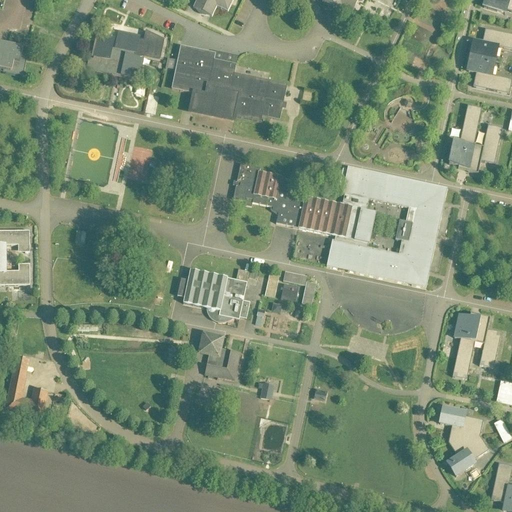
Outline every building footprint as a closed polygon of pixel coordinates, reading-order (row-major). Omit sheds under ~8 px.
[(202,15),(209,0),(197,0),(198,0),(193,10),(202,15)] [(209,0),(202,15),(212,19),(217,9),(228,14),(234,0),(209,0)] [(325,0),(323,6),(339,13),(342,7),(353,13),(359,0),(325,0)] [(511,14),(511,0),(485,0),(483,9),(504,16),(505,12),(511,14)] [(42,35),(48,11),(40,9),(34,33),(42,35)] [(474,44),(471,59),(493,63),(496,49),(511,52),(511,37),(485,32),(482,45),(474,44)] [(143,61),(140,60),(141,57),(159,60),(163,42),(146,33),(144,43),(139,42),(140,40),(118,35),(117,44),(114,43),(114,42),(97,38),(93,60),(94,60),(94,63),(90,62),(87,73),(115,79),(116,77),(122,78),(122,79),(139,83),(143,61)] [(0,72),(4,73),(4,74),(4,75),(24,79),(26,66),(27,62),(21,61),(23,51),(0,46),(0,72)] [(282,112),(287,87),(269,83),(234,76),(236,67),(214,63),(216,55),(181,48),(172,92),(197,98),(196,105),(234,119),(234,120),(261,125),(262,119),(279,122),(282,112)] [(493,63),(471,59),(468,74),(475,75),(472,89),(509,97),(511,82),(490,78),(493,63)] [(315,95),(304,93),(302,103),(312,105),(315,95)] [(447,168),(467,172),(472,148),(480,112),(465,109),(458,147),(452,146),(447,168)] [(493,167),(500,131),(486,128),(482,150),(472,148),(467,172),(466,175),(477,177),(479,165),(493,167)] [(240,168),(233,203),(246,206),(245,209),(251,210),(252,207),(274,212),(278,215),(275,227),(335,240),(334,243),(332,243),(326,270),(426,291),(447,191),(348,170),(342,197),(344,198),(342,209),(292,198),(287,194),(290,182),(259,176),(260,172),(240,168)] [(0,260),(5,261),(5,248),(25,248),(25,255),(29,255),(29,233),(0,233),(0,260)] [(70,240),(70,252),(86,252),(86,240),(70,240)] [(5,261),(0,260),(0,287),(30,288),(29,267),(18,267),(18,274),(5,274),(5,261)] [(247,283),(248,274),(238,272),(236,281),(247,283)] [(233,323),(234,322),(239,323),(240,321),(246,322),(250,305),(243,304),(247,286),(190,274),(183,306),(207,311),(207,312),(207,314),(208,316),(208,317),(208,318),(209,319),(210,320),(211,322),(212,323),(213,323),(215,325),(216,325),(217,326),(219,326),(220,326),(222,327),(223,327),(224,326),(227,326),(229,325),(230,325),(232,323),(233,323)] [(283,283),(304,288),(306,279),(285,274),(283,283)] [(279,279),(269,276),(264,298),(274,300),(279,279)] [(306,284),(301,306),(310,308),(315,286),(306,284)] [(294,306),(298,290),(283,288),(280,303),(294,306)] [(274,304),(272,313),(280,314),(282,306),(274,304)] [(296,309),(294,317),(304,319),(306,311),(296,309)] [(493,371),(501,335),(487,332),(490,320),(479,318),(478,323),(474,345),(484,347),(479,368),(493,371)] [(466,383),(474,345),(478,323),(459,319),(454,341),(460,342),(452,380),(466,383)] [(207,379),(234,384),(240,356),(221,352),(223,343),(207,340),(204,356),(211,357),(207,379)] [(25,361),(15,359),(5,412),(43,419),(48,394),(37,392),(34,407),(17,403),(25,361)] [(274,387),(263,385),(260,400),(271,403),(274,387)] [(511,404),(511,387),(501,385),(497,404),(511,407),(511,404)] [(325,402),(326,392),(316,391),(314,401),(325,402)] [(448,445),(480,439),(483,423),(464,419),(465,416),(443,411),(440,426),(452,429),(448,445)] [(499,436),(506,432),(502,423),(495,427),(499,436)] [(511,441),(506,432),(499,436),(504,445),(511,441)] [(489,453),(480,439),(448,445),(457,459),(447,466),(456,479),(475,467),(473,464),(489,453)] [(511,511),(511,492),(509,491),(511,474),(511,469),(499,467),(491,503),(505,506),(503,511),(511,511)]
